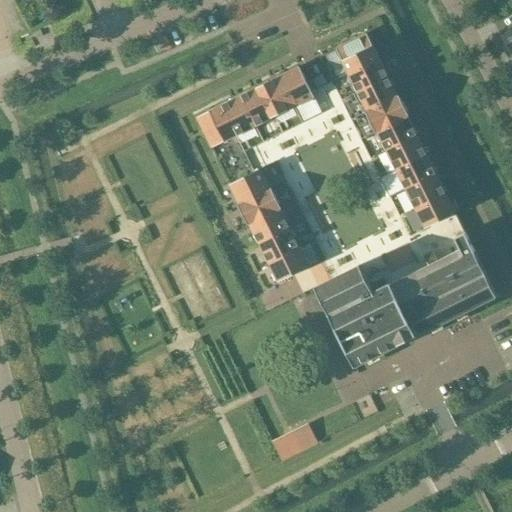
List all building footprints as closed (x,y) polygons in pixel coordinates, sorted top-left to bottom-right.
[(511,55),(511,29),(501,35),(511,55)] [(337,48),(322,55),(335,80),(380,58),(367,33),(337,48)] [(264,140),(245,149),(256,171),(261,169),(276,162),(286,182),(295,201),(305,220),(314,240),(324,260),(310,267),(311,269),(319,286),(361,265),(375,292),(430,264),(426,255),(433,252),(431,249),(466,232),(465,230),(458,215),(457,213),(426,228),(412,235),(402,215),(393,196),(383,176),(373,157),(364,138),(354,118),(345,100),(335,80),(322,55),(301,66),(316,97),(323,111),(303,121),(283,130),(264,140)] [(380,58),(335,80),(345,100),(389,77),(380,58)] [(301,66),(281,76),(303,121),(323,111),(316,97),(301,66)] [(281,76),(261,86),(283,130),(303,121),(281,76)] [(389,77),(345,100),(354,118),(400,96),(400,95),(399,96),(389,77)] [(261,86),(242,95),(264,140),(283,130),(261,86)] [(242,95),(223,105),(245,150),(245,149),(264,140),(242,95)] [(400,96),(354,118),(364,138),(410,115),(400,96)] [(223,105),(198,117),(213,148),(231,184),(256,171),(245,149),(245,150),(223,105)] [(410,115),(364,138),(373,157),(418,135),(409,116),(410,116),(410,115)] [(418,135),(373,157),(383,176),(428,154),(418,135)] [(428,154),(383,176),(393,196),(437,174),(428,154)] [(256,171),(231,184),(241,204),(286,182),(276,162),(261,169),(256,171)] [(437,174),(393,196),(402,215),(447,193),(437,174)] [(241,204),(240,205),(249,224),(250,223),(295,201),(286,182),(241,204)] [(447,193),(402,215),(412,235),(426,228),(457,213),(447,193)] [(295,201),(250,223),(260,243),(305,220),(295,201)] [(305,220),(260,243),(270,262),(314,240),(305,220)] [(316,287),(356,367),(498,296),(466,232),(431,249),(433,252),(426,255),(430,264),(375,292),(361,265),(319,286),(316,287)] [(314,240),(270,262),(280,282),(290,277),(295,275),(310,267),(324,260),(314,240)] [(284,460),(323,441),(312,421),(274,440),(284,460)]
